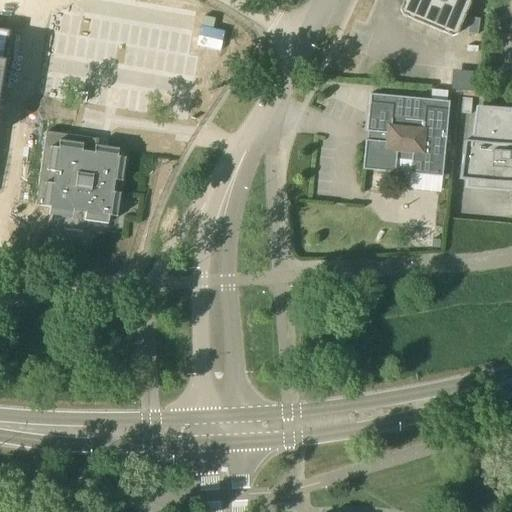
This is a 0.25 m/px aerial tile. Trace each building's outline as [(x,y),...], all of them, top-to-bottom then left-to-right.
[(450,37),(457,35),(471,0),(403,0),(399,11),(401,16),(450,37)] [(0,89),(10,32),(0,30),(0,89)] [(442,177),(448,110),(424,108),(423,121),(392,118),(393,105),(369,103),(366,132),(371,133),(370,141),(365,140),(362,170),(395,173),(396,160),(411,161),(409,174),(442,177)] [(511,109),(476,107),(471,142),(464,142),(459,180),(466,181),(465,189),(511,192),(511,109)] [(118,151),(97,148),(98,140),(46,132),(35,206),(50,208),(49,214),(50,214),(50,213),(72,217),(73,218),(73,211),(85,213),(84,221),(85,221),(107,224),(107,225),(108,225),(109,217),(117,218),(117,217),(116,217),(120,195),(120,194),(112,193),(114,181),(122,182),(122,181),(121,181),(125,159),(126,159),(118,157),(118,151)]
